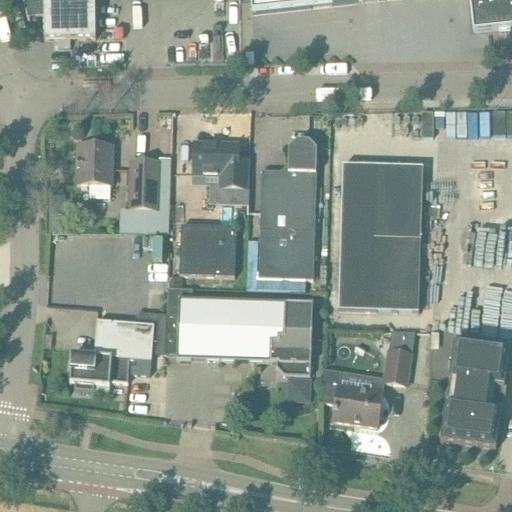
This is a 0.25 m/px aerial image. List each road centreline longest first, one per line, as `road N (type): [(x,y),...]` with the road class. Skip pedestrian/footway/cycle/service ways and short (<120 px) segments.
road 1 (unclassified): [(15,112),(72,101),(511,89)]
road 2 (unclassified): [(4,443),(27,210),(15,112)]
road 3 (tertiary): [(363,511),(179,480)]
